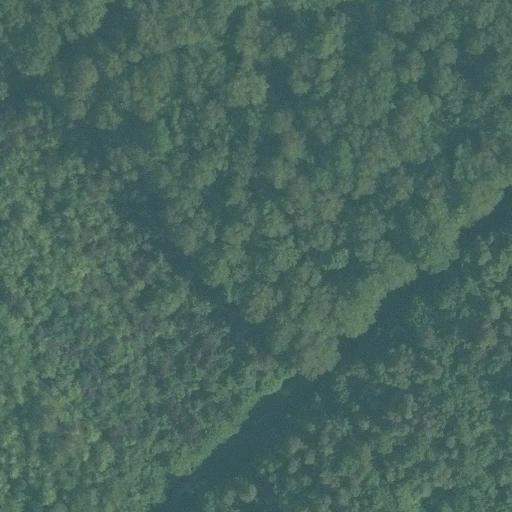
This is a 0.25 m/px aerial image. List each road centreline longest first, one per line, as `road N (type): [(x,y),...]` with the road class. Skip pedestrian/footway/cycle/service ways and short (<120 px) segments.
road 1 (track): [(511,81),(343,0)]
road 2 (track): [(105,0),(0,88)]
